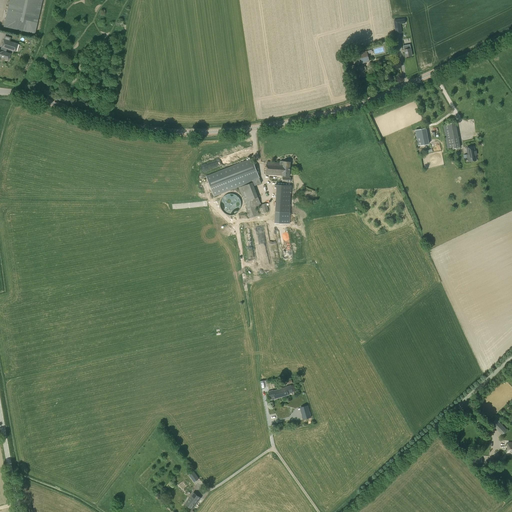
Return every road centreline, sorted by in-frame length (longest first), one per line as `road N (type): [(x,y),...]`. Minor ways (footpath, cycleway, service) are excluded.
road 1 (tertiary): [(0,91),(127,127),(248,130),(380,99),(511,35)]
road 2 (unclassified): [(343,511),(511,359)]
